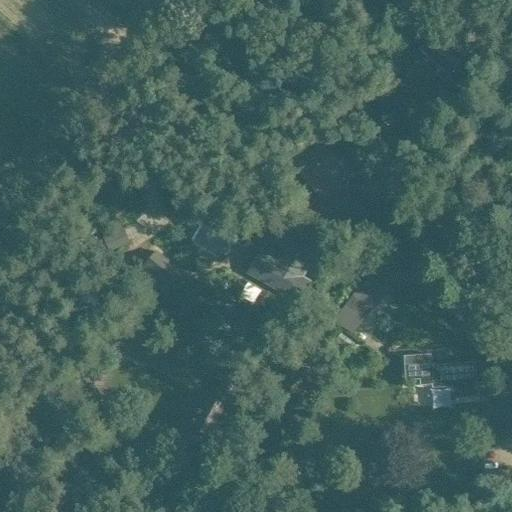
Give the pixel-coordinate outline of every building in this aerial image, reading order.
[(316,6),(316,0),(292,0),(294,8),(316,6)] [(445,83),(462,61),(432,36),(414,57),(445,83)] [(322,148),(310,159),(302,150),(290,161),(298,169),(325,200),(355,173),(343,159),(337,164),(322,148)] [(356,174),(371,191),(386,177),(372,160),(356,174)] [(415,282),(399,262),(390,269),(343,213),(322,230),(402,293),(415,282)] [(282,247),(278,253),(264,245),(248,273),(266,283),(286,295),(292,285),(306,293),(312,283),(301,277),(318,247),(305,240),(284,228),(276,243),(282,247)] [(156,251),(142,268),(157,280),(169,290),(183,273),(156,251)] [(120,325),(109,348),(126,357),(128,353),(140,359),(174,377),(185,356),(151,338),(150,340),(120,325)] [(475,363),(430,366),(430,355),(403,356),(404,380),(419,379),(419,387),(430,386),(431,388),(451,387),(452,399),(477,398),(475,363)] [(204,452),(208,443),(211,439),(224,445),(232,432),(251,395),(242,391),(224,381),(214,401),(206,397),(183,441),(204,452)] [(511,470),(499,471),(500,494),(511,493),(511,470)]
